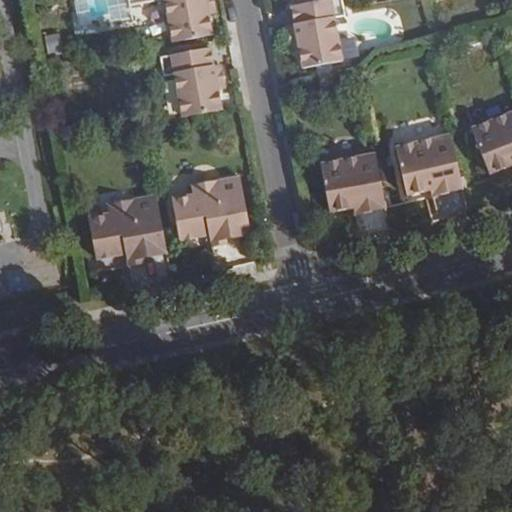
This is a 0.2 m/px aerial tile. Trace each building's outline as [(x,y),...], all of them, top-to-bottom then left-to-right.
[(164,0),(173,42),(213,35),(210,21),(205,0),(153,0),(154,2),(162,0),(164,0)] [(205,0),(210,21),(219,19),(215,0),(205,0)] [(296,30),(301,54),(304,69),(343,61),(335,19),(346,16),(342,0),(326,0),(292,7),(296,30)] [(292,56),(301,54),(296,30),(288,32),(292,56)] [(182,118),(222,111),(220,96),(215,72),(210,49),(160,58),(164,77),(174,75),(182,118)] [(215,72),(220,96),(229,94),(224,70),(215,72)] [(491,174),(511,165),(511,111),(472,128),(491,174)] [(407,196),(433,190),(462,183),(450,135),(396,148),(407,196)] [(385,203),(376,154),(321,164),(330,213),(356,208),(385,203)] [(201,234),(202,243),(251,234),(240,178),(202,186),(203,193),(171,199),(179,238),(188,236),(201,234)] [(436,199),(464,192),(462,183),(433,190),(436,199)] [(118,262),(167,253),(156,198),(118,205),(119,212),(89,218),(96,257),(104,256),(117,254),(118,262)] [(358,218),(386,212),(385,203),(356,208),(358,218)] [(204,249),(202,243),(201,234),(188,236),(191,252),(204,249)] [(120,269),(118,262),(117,254),(104,256),(107,271),(120,269)]
